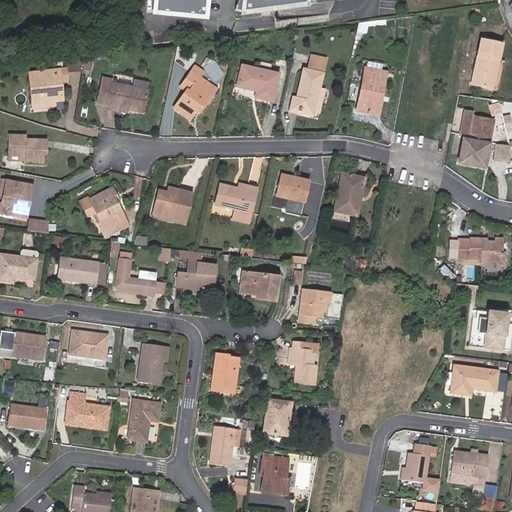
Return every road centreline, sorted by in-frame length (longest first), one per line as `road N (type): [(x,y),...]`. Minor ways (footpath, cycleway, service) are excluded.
road 1 (residential): [(511,215),(475,204),(392,155),(334,144),(127,149)]
road 2 (residential): [(365,511),(386,427),(401,421),(511,434)]
road 3 (residential): [(181,471),(69,457),(6,511)]
road 4 (residential): [(193,329),(0,305)]
road 5 (residential): [(181,471),(193,329)]
